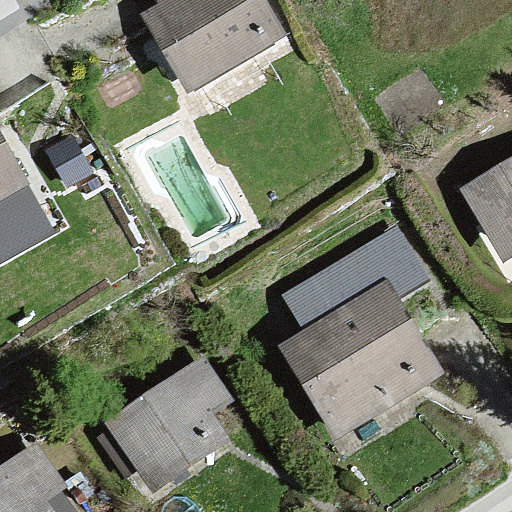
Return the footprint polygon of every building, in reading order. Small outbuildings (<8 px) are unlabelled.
[(261,0),(149,0),(160,21),(145,27),(203,105),(293,50),(261,0)] [(0,127),(0,263),(59,230),(0,127)] [(511,177),(470,201),(509,276),(511,274),(511,177)] [(303,331),(282,343),(334,434),(444,371),(403,300),(434,282),(399,222),(280,290),(303,331)] [(206,358),(107,420),(152,491),(232,441),(213,411),(232,400),(206,358)] [(81,511),(33,442),(0,464),(0,511),(81,511)]
